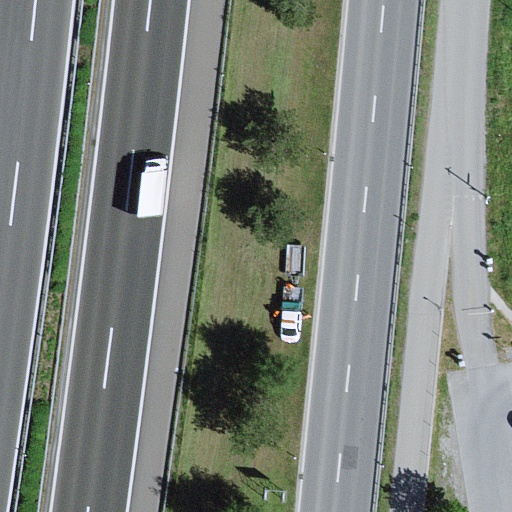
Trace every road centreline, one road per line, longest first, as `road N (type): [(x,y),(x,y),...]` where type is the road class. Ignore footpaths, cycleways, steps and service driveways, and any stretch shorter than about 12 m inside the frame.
road 1 (motorway): [(89,511),(150,0)]
road 2 (unclassified): [(334,511),(381,0)]
road 3 (motorway): [(34,0),(0,336)]
